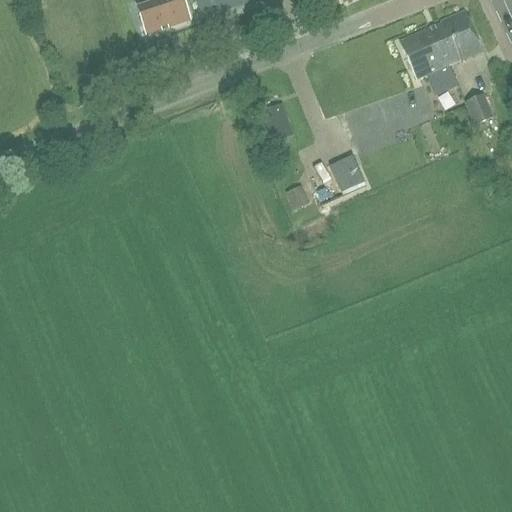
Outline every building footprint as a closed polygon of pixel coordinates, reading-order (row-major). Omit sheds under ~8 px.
[(165,24),(166,27),(189,19),(182,0),(170,0),(137,11),(145,34),(160,29),(159,26),(165,24)] [(247,0),(195,0),(202,21),(249,4),(247,0)] [(447,63),(449,68),(482,53),(464,13),(440,23),(447,40),(443,42),(444,44),(442,45),(451,61),(447,63)] [(451,61),(442,45),(444,44),(443,42),(447,40),(440,23),(440,24),(440,25),(399,44),(417,83),(449,68),(447,63),(451,61)] [(474,125),(492,118),(482,95),(465,103),(474,125)] [(292,137),(282,107),(259,115),(270,145),(292,137)] [(330,167),(343,197),(365,188),(352,158),(330,167)]
